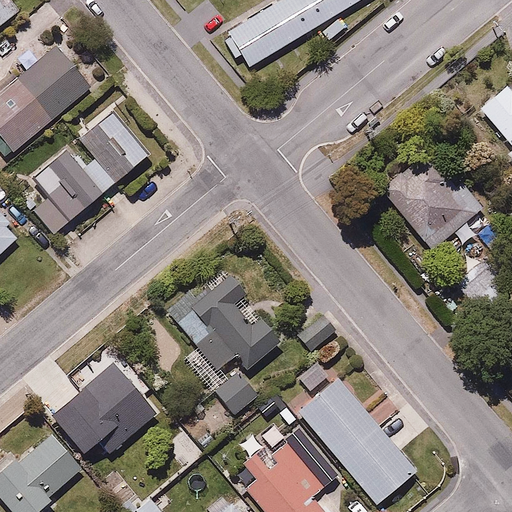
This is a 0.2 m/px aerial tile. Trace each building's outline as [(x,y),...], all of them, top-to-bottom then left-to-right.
[(249,66),(314,26),(324,42),(347,28),(337,12),(356,0),(266,0),(224,26),(230,35),(223,39),(234,58),(241,54),(249,66)] [(0,4),(0,26),(10,21),(0,4)] [(94,83),(57,40),(0,89),(0,143),(10,155),(94,83)] [(503,83),(475,105),(511,152),(505,156),(511,164),(511,84),(507,88),(503,83)] [(31,209),(50,232),(145,152),(111,111),(80,137),(96,156),(88,163),(69,140),(31,172),(49,194),(31,209)] [(375,180),(430,246),(483,205),(461,176),(451,185),(432,161),(409,179),(397,163),(375,180)] [(0,250),(15,237),(4,225),(10,219),(0,208),(0,250)] [(196,349),(187,358),(233,414),(257,394),(250,386),(287,356),(239,298),(245,293),(230,273),(172,321),(196,349)] [(294,338),(314,360),(296,377),(309,391),(327,374),(321,367),(333,355),(350,374),(363,362),(319,315),(294,338)] [(112,357),(53,415),(84,453),(91,447),(101,459),(158,412),(112,357)] [(336,376),(296,409),(376,505),(416,471),(336,376)] [(51,511),(47,506),(56,500),(49,491),(79,468),(49,429),(0,466),(0,495),(12,511),(51,511)] [(271,453),(260,439),(237,459),(253,478),(243,486),(264,511),(328,511),(314,495),(322,488),(284,443),(271,453)] [(162,511),(150,496),(136,507),(140,511),(239,511),(230,500),(215,511),(162,511)]
